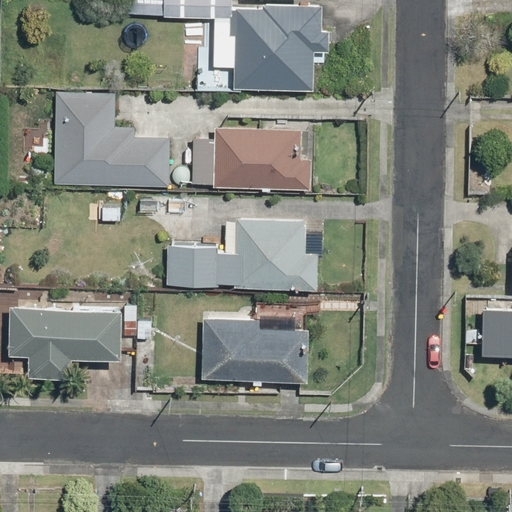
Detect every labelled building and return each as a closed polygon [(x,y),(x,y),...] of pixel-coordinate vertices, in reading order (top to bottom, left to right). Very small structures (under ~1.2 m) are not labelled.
[(239,60),(239,80),(319,81),(320,44),(335,44),(335,23),(327,22),(327,0),(267,0),(268,0),(242,0),(128,0),(128,8),(167,9),(167,11),(220,12),(219,60),(239,60)] [(60,86),(59,178),(174,179),(174,131),(139,131),(140,121),(119,121),(120,87),(60,86)] [(307,121),(219,120),(219,133),(198,133),(197,177),(218,178),(218,180),(316,182),(316,151),(307,151),(307,121)] [(126,220),(126,196),(106,196),(106,220),(126,220)] [(222,240),(173,239),(171,278),(221,279),(221,276),(240,277),(240,280),(323,282),(324,249),(326,249),(327,226),(311,225),(312,212),(241,210),(240,246),(222,245),(222,240)] [(130,298),(16,297),(15,346),(36,346),(36,366),(80,366),(81,346),(130,347),(130,298)] [(207,371),(315,372),(315,319),(265,319),(265,311),(207,311),(207,371)] [(511,313),(485,313),(484,358),(511,358),(511,313)]
